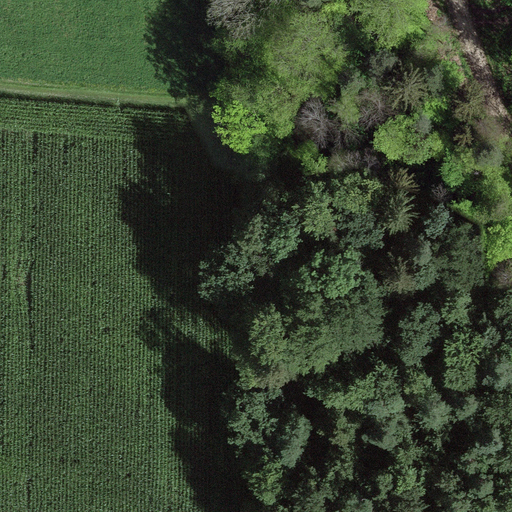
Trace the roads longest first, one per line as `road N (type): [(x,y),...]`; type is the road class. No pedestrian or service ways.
road 1 (track): [(0,87),(212,103)]
road 2 (track): [(456,0),(511,150)]
